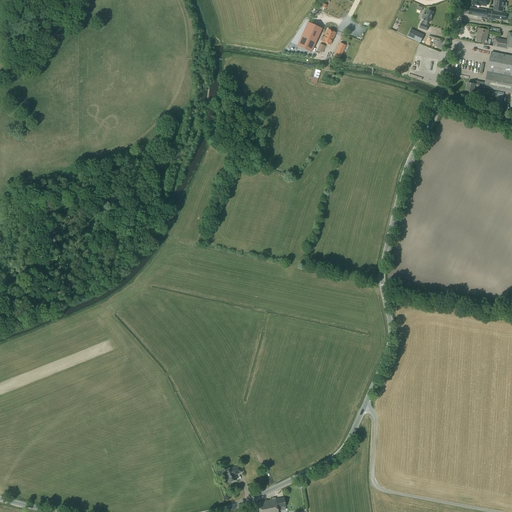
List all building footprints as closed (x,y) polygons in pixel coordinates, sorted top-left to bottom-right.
[(495,13),(489,12),(488,19),(506,21),(507,15),(502,14),(502,12),(503,12),(503,8),(505,9),(506,8),(507,5),(506,4),(504,4),(504,0),(495,0),(494,11),(495,11),(495,13)] [(470,9),(469,16),(483,18),(483,19),(487,20),(487,19),(488,19),(489,12),(470,9)] [(423,15),(421,19),(422,20),(423,20),(420,29),(426,31),(428,27),(426,27),(428,22),(430,22),(433,13),(428,10),(426,16),(424,15),(423,15)] [(391,30),(398,33),(401,26),(404,28),(406,24),(396,19),(391,30)] [(307,23),(297,46),(311,52),(321,29),(307,23)] [(322,37),(320,41),(322,42),(321,42),(330,46),(336,33),(327,29),(324,37),(322,37)] [(411,30),(407,37),(416,41),(419,34),(411,30)] [(476,43),(481,44),(486,45),(490,46),(491,41),(487,40),(489,32),(478,30),(476,43)] [(493,45),(493,47),(505,49),(507,42),(498,40),(496,47),(494,46),(494,45),(493,45)] [(421,48),(428,51),(430,46),(419,42),(416,50),(420,52),(421,48)] [(336,52),(336,53),(341,55),(346,46),(340,43),(336,52)] [(325,46),(320,44),(317,50),(322,53),(325,46)] [(511,56),(491,52),(485,85),(484,87),(485,88),(511,93),(511,56)] [(433,82),(434,79),(408,70),(407,73),(433,82)] [(484,91),(485,88),(484,87),(485,85),(471,82),(471,84),(467,83),(466,91),(474,92),(475,89),(484,91)] [(501,108),(503,100),(503,99),(497,97),(495,107),(501,108)] [(502,110),(509,112),(510,109),(508,108),(509,105),(503,103),(502,106),(503,106),(502,110)] [(228,483),(230,482),(231,482),(232,482),(233,482),(234,481),(234,480),(237,479),(235,474),(237,473),(237,474),(242,472),(240,465),(232,468),(232,467),(223,470),(228,483)] [(257,503),(258,511),(278,511),(277,509),(285,507),(283,498),(276,500),(276,499),(257,503)]
